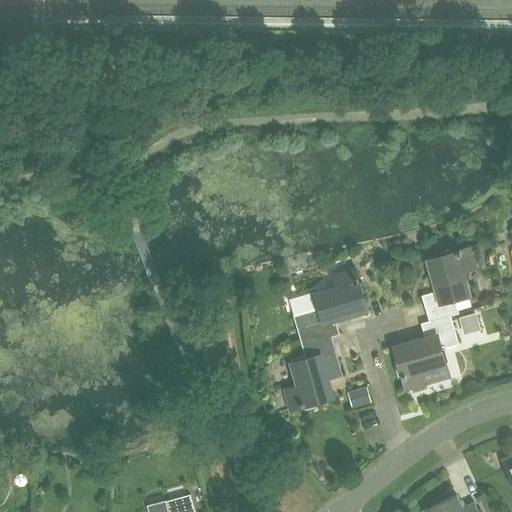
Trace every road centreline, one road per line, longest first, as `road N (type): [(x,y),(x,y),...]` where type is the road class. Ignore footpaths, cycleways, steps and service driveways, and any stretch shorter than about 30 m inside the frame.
road 1 (residential): [(402,315),(363,328),(400,461)]
road 2 (residential): [(511,403),(452,424),(400,461)]
